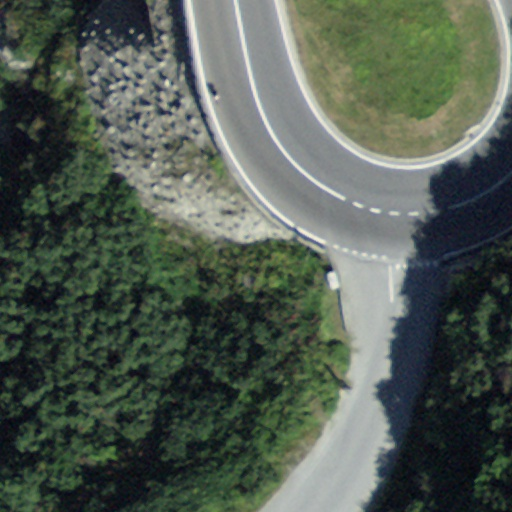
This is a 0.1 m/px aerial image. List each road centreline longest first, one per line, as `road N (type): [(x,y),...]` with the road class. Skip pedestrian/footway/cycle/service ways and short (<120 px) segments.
road 1 (unclassified): [(386,214),(389,374),(358,458),(320,511)]
road 2 (primary): [(235,0),(256,103),(279,148),(322,188),(386,214)]
road 3 (primary): [(386,214),(466,204),(511,174)]
